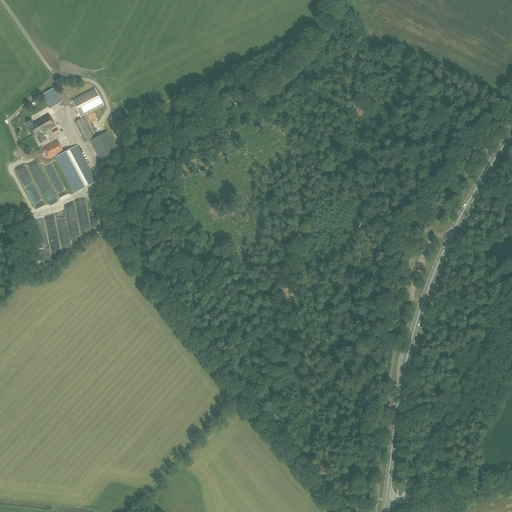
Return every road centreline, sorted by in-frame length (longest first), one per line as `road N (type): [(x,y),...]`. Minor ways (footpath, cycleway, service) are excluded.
road 1 (unclassified): [(305,469),(122,244),(101,183),(101,174),(122,161),(99,87),(50,70),(0,1)]
road 2 (secondary): [(386,500),(417,318),(449,237),(511,135)]
road 3 (track): [(122,161),(257,90)]
road 4 (track): [(0,266),(18,278),(47,275),(115,226)]
road 5 (unclassified): [(386,500),(511,482)]
road 6 (track): [(257,90),(289,68),(337,0)]
